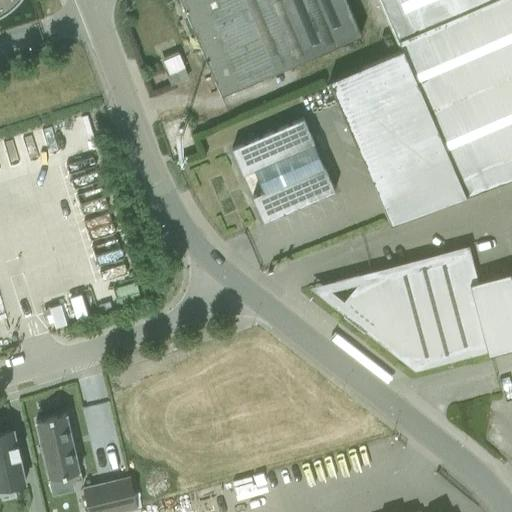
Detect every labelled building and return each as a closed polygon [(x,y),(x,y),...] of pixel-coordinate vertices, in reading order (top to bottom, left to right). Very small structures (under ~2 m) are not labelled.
[(0,0),(0,16),(8,12),(17,4),(19,0),(0,0)] [(345,0),(179,0),(220,94),(360,34),(345,0)] [(511,96),(470,0),(379,0),(401,50),(327,82),(388,224),(511,177),(511,96)] [(511,0),(470,0),(511,96),(511,0)] [(176,52),(161,58),(170,81),(185,74),(176,52)] [(334,191),(302,117),(231,148),(242,174),(252,169),(262,191),(251,196),(262,222),(334,191)] [(511,271),(469,283),(462,255),(371,279),(348,308),(415,361),(484,343),(487,355),(511,348),(511,271)] [(54,327),(65,324),(60,305),(48,308),(54,327)] [(48,478),(78,472),(77,469),(65,413),(35,420),(48,478)] [(0,490),(26,484),(12,430),(0,433),(0,434),(0,435),(0,434),(0,490)] [(128,477),(82,488),(87,511),(118,511),(136,508),(128,477)]
